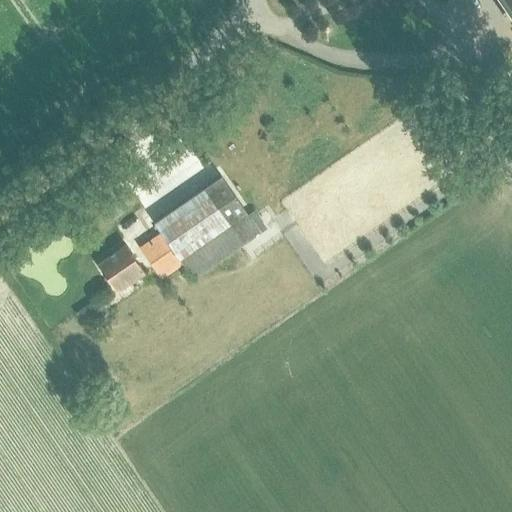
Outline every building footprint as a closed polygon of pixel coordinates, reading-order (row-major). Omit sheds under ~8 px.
[(511,0),(498,0),(511,19),(511,0)] [(187,158),(182,147),(175,150),(167,134),(142,147),(156,174),(187,158)] [(154,222),(192,278),(260,231),(221,176),(154,222)] [(97,263),(116,290),(144,271),(125,244),(97,263)] [(108,311),(97,295),(73,310),(84,327),(108,311)]
